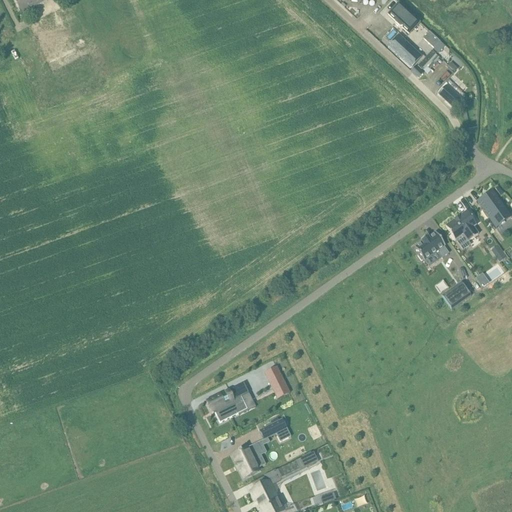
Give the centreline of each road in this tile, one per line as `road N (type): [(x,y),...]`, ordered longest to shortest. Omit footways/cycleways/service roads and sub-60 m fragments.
road 1 (unclassified): [(235,511),(184,394),(494,163)]
road 2 (residential): [(326,0),(417,81)]
